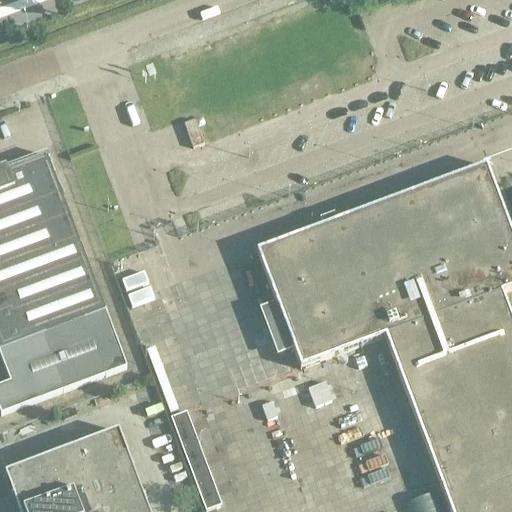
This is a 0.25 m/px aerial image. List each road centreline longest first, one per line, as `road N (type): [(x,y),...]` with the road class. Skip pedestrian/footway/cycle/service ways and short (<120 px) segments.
road 1 (unknown): [(154,216),(257,511)]
road 2 (unclassified): [(0,76),(211,0)]
